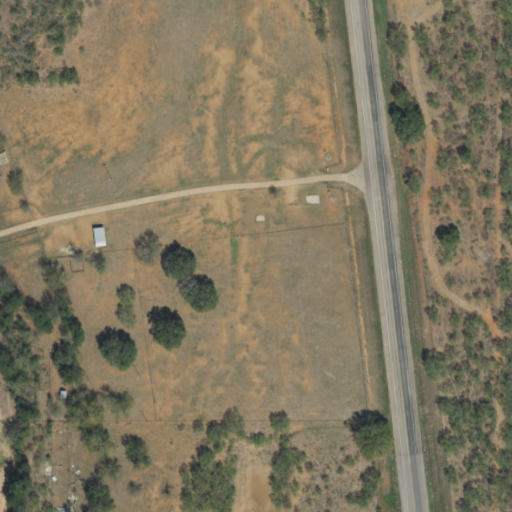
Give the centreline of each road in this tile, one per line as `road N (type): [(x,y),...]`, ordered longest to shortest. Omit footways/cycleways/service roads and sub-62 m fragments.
road 1 (trunk): [(415,511),(360,0)]
road 2 (residential): [(131,511),(131,392)]
